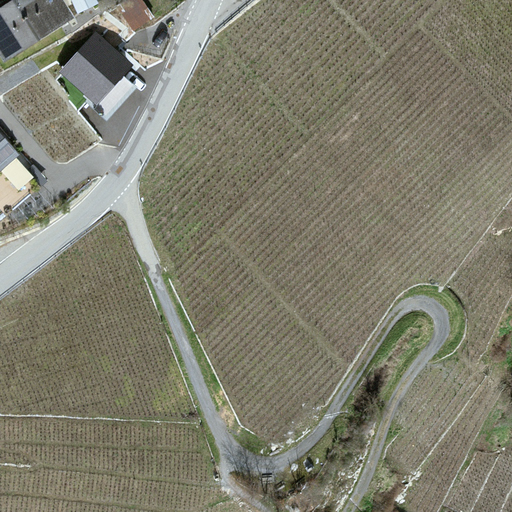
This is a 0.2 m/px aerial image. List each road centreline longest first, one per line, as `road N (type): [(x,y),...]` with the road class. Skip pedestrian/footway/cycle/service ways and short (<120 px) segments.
road 1 (track): [(113,184),(212,424),(244,458),(273,462),(319,433),(399,306),(424,300),(439,313),(441,337),(392,405),(347,511)]
road 2 (unclassified): [(0,278),(113,184),(207,0)]
